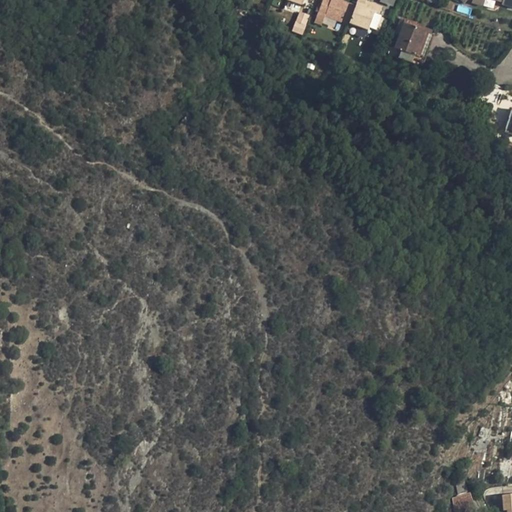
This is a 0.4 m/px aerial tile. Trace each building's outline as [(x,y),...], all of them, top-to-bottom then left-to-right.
[(323,0),(321,0),(317,14),(324,16),(324,18),(334,21),(348,26),(354,8),(331,0),(330,0),(330,2),(323,0)] [(501,0),(501,2),(500,5),(511,8),(511,2),(504,0),(501,0)] [(354,8),(348,26),(367,33),(374,14),(379,15),(382,8),(365,2),(364,5),(362,9),(355,7),(354,8)] [(303,34),(309,14),(299,11),(292,31),(303,34)] [(405,20),(395,49),(400,51),(416,57),(424,33),(414,29),(416,25),(417,23),(405,20)] [(424,33),(416,57),(424,59),(434,31),(416,25),(414,29),(424,33)] [(400,51),(397,58),(413,64),(416,57),(400,51)] [(468,72),(460,87),(472,93),(479,78),(468,72)] [(484,85),(477,98),(494,106),(501,89),(494,85),(490,84),(489,88),(484,85)] [(482,429),(480,436),(486,438),(488,431),(482,429)] [(511,432),(504,431),(503,438),(511,440),(511,434),(511,432)] [(500,461),(498,474),(509,476),(511,464),(500,461)] [(453,498),(455,511),(469,511),(477,510),(471,494),(453,498)]
